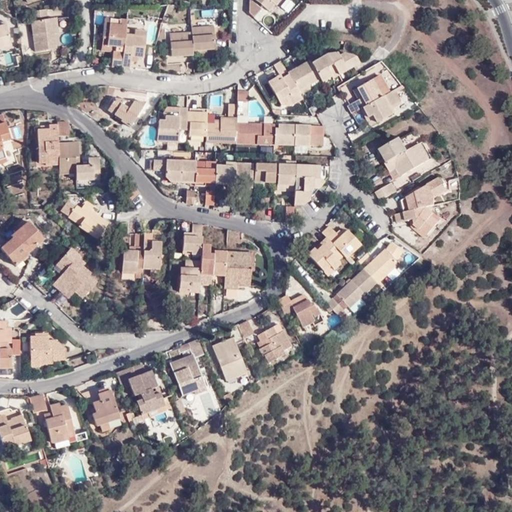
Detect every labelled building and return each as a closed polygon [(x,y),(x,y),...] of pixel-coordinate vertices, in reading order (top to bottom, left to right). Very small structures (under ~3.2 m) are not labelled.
[(274,9),(281,0),(250,0),(267,14),(273,8),(274,9)] [(168,7),(164,16),(168,17),(172,7),(168,7)] [(46,20),(44,10),(30,11),(32,22),(29,22),(34,52),(54,49),(52,35),(51,19),(46,20)] [(110,65),(120,67),(124,37),(124,34),(124,32),(125,29),(125,25),(118,25),(119,19),(104,18),(102,37),(106,38),(106,44),(115,45),(114,50),(112,50),(110,65)] [(0,49),(9,46),(4,26),(0,27),(0,49)] [(202,49),(207,49),(215,48),(214,26),(191,27),(191,32),(193,53),(203,52),(202,49)] [(124,37),(120,67),(128,68),(129,60),(130,56),(136,56),(142,57),(145,31),(133,30),(132,35),(124,34),(124,37)] [(193,53),(191,32),(183,33),(170,33),(171,55),(193,54),(193,53)] [(101,49),(112,50),(114,50),(115,45),(106,44),(106,38),(102,37),(101,49)] [(318,82),(320,84),(329,79),(331,81),(357,65),(354,60),(341,56),(337,59),(335,56),(325,57),(309,66),(318,82)] [(318,82),(309,66),(307,63),(286,76),(297,94),(308,88),(318,82)] [(290,108),(301,102),(298,97),(297,94),(286,76),(279,65),(272,68),(277,79),(280,82),(276,84),(274,80),(266,85),(279,108),(290,108)] [(345,109),(350,117),(361,110),(377,101),(380,99),(387,95),(377,78),(354,91),(360,100),(345,108),(345,109)] [(309,91),(308,88),(297,94),(298,97),(309,91)] [(248,94),(236,94),(235,108),(235,110),(247,110),(248,94)] [(377,101),(361,110),(366,119),(370,117),(374,125),(391,116),(387,109),(395,104),(389,94),(387,95),(380,99),(377,101)] [(128,130),(140,110),(130,105),(131,104),(112,103),(106,114),(120,123),(119,124),(128,130)] [(235,110),(235,108),(227,107),(226,121),(219,121),(218,126),(205,126),(205,138),(204,144),(234,145),(235,125),(235,120),(235,110)] [(178,132),(185,133),(185,126),(186,111),(165,110),(161,116),(164,118),(164,123),(157,123),(156,143),(177,144),(178,132)] [(246,120),(247,110),(235,110),(235,120),(246,120)] [(188,126),(187,138),(205,138),(205,126),(206,117),(205,115),(188,114),(188,126)] [(0,164),(6,163),(0,145),(0,143),(9,140),(1,116),(0,116),(0,164)] [(219,118),(206,117),(205,126),(218,126),(219,121),(219,118)] [(370,117),(366,119),(370,127),(374,125),(370,117)] [(67,124),(56,123),(56,125),(58,165),(58,175),(74,175),(74,167),(74,166),(73,166),(73,157),(77,157),(77,144),(68,144),(67,124)] [(58,165),(56,125),(47,126),(48,130),(36,130),(37,154),(44,154),(45,165),(58,165)] [(273,131),(273,127),(235,125),(234,145),(272,147),(273,131)] [(276,127),(276,131),(276,147),(320,149),(320,129),(276,127)] [(378,152),(385,165),(405,153),(397,140),(378,152)] [(385,165),(383,166),(388,174),(394,171),(399,178),(418,167),(420,171),(432,164),(421,145),(405,153),(385,165)] [(86,167),(74,167),(74,175),(74,182),(98,181),(98,160),(86,160),(86,167)] [(193,171),(194,163),(151,162),(151,172),(163,173),(163,179),(169,184),(193,185),(193,171)] [(212,188),(212,186),(213,168),(213,165),(204,164),(204,172),(193,171),(193,185),(193,187),(212,188)] [(225,191),(232,192),(232,190),(233,165),(223,165),(223,168),(213,168),(212,186),(225,186),(225,191)] [(233,165),(232,190),(239,190),(243,190),(243,195),(249,195),(251,166),(233,165)] [(252,183),(272,184),(273,167),(253,166),(252,183)] [(292,188),(293,167),(283,167),(275,166),(275,185),(275,187),(292,188)] [(322,169),(293,167),(292,188),(292,193),(292,207),(301,207),(306,204),(306,201),(310,201),(312,199),(311,198),(308,194),(310,190),(315,190),(321,195),(326,188),(321,184),(324,181),(322,179),(322,169)] [(446,193),(456,191),(455,180),(445,183),(446,193)] [(424,209),(431,208),(431,199),(444,192),(442,189),(444,188),(440,183),(437,182),(434,183),(405,200),(406,205),(400,207),(402,215),(424,209)] [(373,195),(378,203),(398,192),(393,183),(373,195)] [(130,203),(138,196),(131,189),(123,196),(130,203)] [(184,205),(192,206),(193,193),(185,193),(184,205)] [(203,206),(211,207),(212,193),(204,193),(203,206)] [(88,213),(91,208),(84,203),(79,211),(65,203),(58,213),(67,219),(66,220),(77,227),(76,228),(96,241),(106,226),(93,216),(88,213)] [(282,223),(291,223),(292,209),(283,209),(282,223)] [(402,215),(393,217),(395,226),(408,223),(412,222),(413,225),(412,227),(418,232),(419,231),(425,237),(436,224),(430,218),(432,216),(424,209),(402,215)] [(26,249),(28,252),(42,240),(27,222),(10,237),(12,239),(23,252),(26,249)] [(412,222),(408,223),(409,229),(423,240),(425,237),(419,231),(418,232),(412,227),(413,225),(412,222)] [(199,246),(200,226),(191,226),(190,235),(181,234),(180,252),(189,252),(189,255),(199,255),(199,246)] [(326,229),(319,235),(324,239),(326,242),(340,257),(343,260),(358,247),(344,232),(340,237),(337,240),(333,235),(326,229)] [(240,235),(225,232),(224,253),(222,278),(221,291),(230,291),(231,286),(235,286),(235,288),(247,288),(248,272),(250,272),(251,256),(240,255),(240,235)] [(151,236),(142,235),(142,236),(141,249),(141,254),(140,270),(148,271),(158,271),(159,244),(150,244),(151,236)] [(141,249),(142,236),(133,236),(132,249),(134,249),(141,249)] [(27,256),(25,254),(23,252),(12,239),(0,249),(0,250),(14,267),(27,256)] [(326,242),(324,239),(312,250),(315,253),(326,242)] [(335,262),(340,257),(326,242),(315,253),(312,250),(305,256),(321,274),(327,268),(331,272),(338,266),(335,262)] [(373,285),(374,286),(386,274),(395,265),(392,262),(399,253),(388,244),(383,252),(382,251),(361,272),(373,285)] [(207,246),(199,246),(199,255),(198,263),(198,270),(210,271),(211,254),(206,254),(207,246)] [(60,294),(81,268),(83,266),(75,260),(77,258),(69,251),(59,263),(67,270),(63,274),(52,287),(60,294)] [(211,252),(211,254),(210,271),(209,277),(222,278),(224,253),(211,252)] [(134,279),(140,280),(140,270),(141,254),(134,253),(126,253),(121,253),(120,274),(133,274),(134,279)] [(198,270),(198,263),(183,262),(183,270),(186,270),(186,278),(177,277),(177,289),(196,290),(197,275),(198,270)] [(67,270),(59,263),(55,268),(63,274),(67,270)] [(395,265),(386,274),(391,279),(400,271),(395,265)] [(88,275),(81,268),(60,294),(68,300),(74,293),(78,288),(86,295),(95,284),(87,277),(88,275)] [(325,278),(331,272),(327,268),(321,274),(325,278)] [(178,269),(177,277),(186,278),(186,270),(183,270),(178,269)] [(345,311),(373,285),(361,272),(333,298),(345,311)] [(82,300),(86,295),(78,288),(74,293),(82,300)] [(275,302),(281,315),(290,310),(300,328),(308,323),(311,327),(321,322),(314,309),(312,310),(309,304),(307,305),(303,298),(302,299),(293,303),(292,301),(288,303),(285,297),(275,302)] [(328,311),(334,317),(339,312),(329,301),(324,306),(324,307),(328,311)] [(25,312),(16,303),(3,312),(16,318),(25,312)] [(8,344),(8,340),(8,328),(3,328),(3,322),(0,321),(0,368),(9,369),(9,353),(9,350),(6,350),(6,344),(8,344)] [(274,336),(280,333),(273,321),(268,324),(270,328),(274,336)] [(236,326),(242,339),(251,335),(245,322),(236,326)] [(233,346),(243,342),(242,339),(236,326),(226,329),(230,340),(210,347),(222,382),(244,374),(233,346)] [(260,347),(256,349),(260,357),(261,356),(266,364),(281,356),(279,353),(288,348),(280,333),(274,336),(270,328),(255,336),(257,341),(260,347)] [(46,342),(55,341),(45,332),(33,333),(33,337),(46,337),(46,342)] [(42,361),(42,365),(51,364),(51,361),(64,361),(63,349),(55,341),(46,342),(46,337),(33,337),(28,338),(29,367),(38,367),(38,365),(38,361),(42,361)] [(19,352),(18,340),(8,340),(8,344),(6,344),(6,350),(9,350),(9,353),(19,352)] [(191,358),(201,355),(196,341),(178,347),(182,358),(167,364),(179,395),(189,391),(201,387),(191,358)] [(139,364),(129,368),(131,374),(135,372),(137,377),(142,375),(139,364)] [(112,374),(118,389),(128,386),(132,397),(138,395),(140,401),(134,403),(139,416),(145,414),(147,413),(153,410),(161,407),(162,407),(158,394),(151,397),(148,391),(155,388),(151,377),(138,381),(137,377),(133,378),(131,374),(129,368),(112,374)] [(149,372),(142,375),(137,377),(138,381),(151,377),(149,372)] [(158,394),(155,388),(148,391),(151,397),(158,394)] [(98,401),(96,396),(94,390),(80,394),(84,400),(88,405),(90,404),(98,401)] [(94,414),(90,415),(94,427),(98,426),(100,433),(108,430),(106,423),(118,419),(109,391),(96,396),(98,401),(90,404),(92,409),(94,414)] [(28,400),(32,415),(45,411),(41,396),(28,400)] [(52,445),(67,441),(66,438),(74,437),(66,406),(59,408),(58,405),(48,407),(50,415),(52,420),(44,421),(50,444),(52,444),(52,445)] [(27,441),(16,410),(6,413),(5,409),(0,410),(0,444),(0,445),(9,442),(9,444),(10,446),(12,446),(27,441)] [(68,446),(67,441),(52,445),(53,449),(68,446)]
